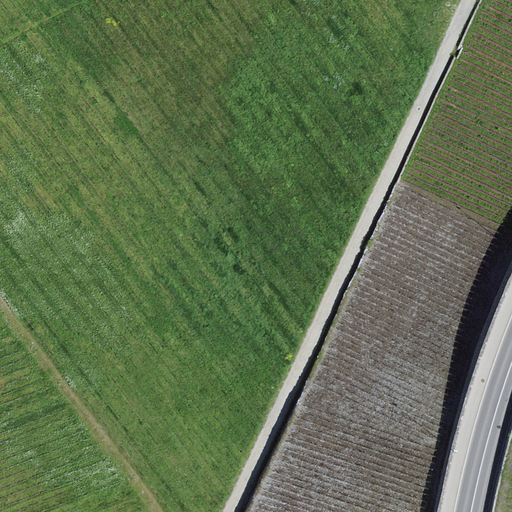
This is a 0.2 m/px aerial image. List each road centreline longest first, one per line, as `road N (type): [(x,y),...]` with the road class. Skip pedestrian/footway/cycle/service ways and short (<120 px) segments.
road 1 (track): [(466,0),(221,511)]
road 2 (primary): [(511,362),(471,511)]
